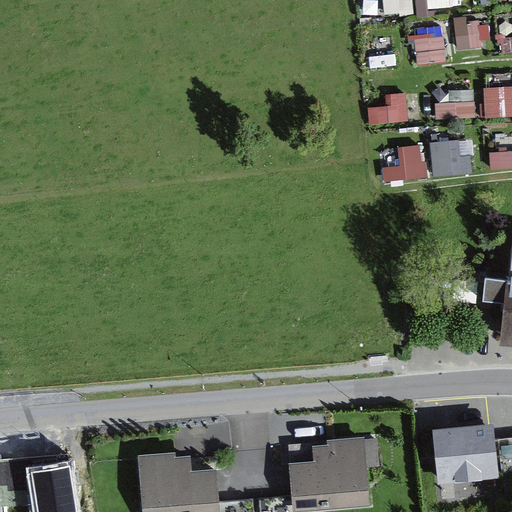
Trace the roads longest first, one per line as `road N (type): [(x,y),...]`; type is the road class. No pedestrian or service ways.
road 1 (tertiary): [(0,421),(511,383)]
road 2 (track): [(379,79),(511,67)]
